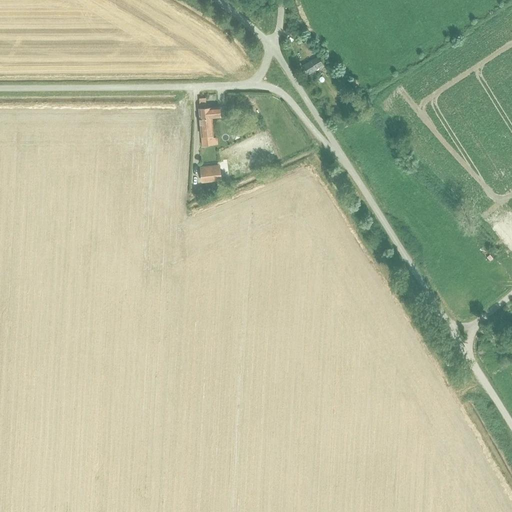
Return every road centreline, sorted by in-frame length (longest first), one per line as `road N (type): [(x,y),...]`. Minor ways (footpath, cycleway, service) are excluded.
road 1 (unclassified): [(511,424),(339,154)]
road 2 (unclassified): [(0,88),(254,83)]
road 3 (unclassified): [(339,154),(270,45)]
